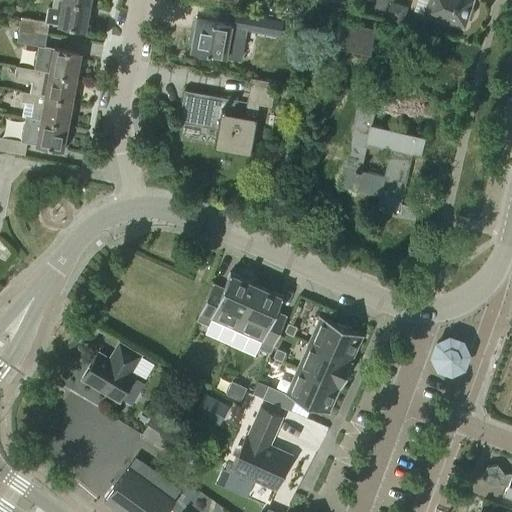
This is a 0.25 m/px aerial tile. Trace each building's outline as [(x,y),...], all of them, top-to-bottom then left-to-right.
[(21,16),(19,28),(47,33),(49,21),(89,28),(92,14),(87,14),(89,3),(70,0),(53,0),(52,6),(48,6),(46,21),(21,16)] [(391,0),(389,0),(384,17),(401,23),(405,11),(402,3),(391,0)] [(428,0),(425,12),(463,24),(465,18),(466,18),(467,17),(468,17),(469,16),(471,15),(472,14),(472,13),(473,12),(473,10),(473,8),(472,7),(472,6),(471,5),(470,4),(469,3),(470,0),(428,0)] [(278,34),(281,20),(255,15),(253,29),(278,34)] [(238,42),(240,27),(197,19),(191,50),(224,56),(227,40),(238,42)] [(370,52),(375,28),(338,20),(332,44),(370,52)] [(44,45),(47,33),(19,28),(17,40),(44,45)] [(55,48),(38,45),(34,68),(76,76),(81,51),(55,46),(55,48)] [(71,99),(76,76),(34,68),(16,65),(14,77),(31,81),(29,92),(71,99)] [(423,84),(426,74),(419,72),(416,82),(423,84)] [(271,105),(275,81),(251,76),(243,114),(231,112),(234,98),(184,89),(178,120),(216,128),(213,145),(250,151),(259,103),(271,105)] [(67,123),(71,99),(29,92),(22,90),(20,100),(34,102),(31,116),(67,123)] [(414,218),(417,206),(396,201),(408,151),(421,154),(425,136),(371,123),(376,101),(359,97),(339,183),(380,193),(376,209),(414,218)] [(63,147),(67,123),(31,116),(26,115),(23,126),(34,128),(31,141),(63,147)] [(0,147),(24,153),(24,151),(27,139),(0,134),(0,147)] [(223,286),(214,281),(212,281),(196,318),(208,324),(211,316),(236,327),(256,283),(230,271),(223,286)] [(256,283),(236,327),(261,338),(258,346),(270,351),(286,314),(285,313),(281,323),(271,319),(282,294),(256,283)] [(363,335),(363,334),(319,314),(318,315),(320,316),(304,354),(346,373),(352,360),(350,359),(361,334),(363,335)] [(293,334),(297,325),(288,321),(284,330),(293,334)] [(130,370),(140,353),(119,341),(112,353),(115,354),(112,359),(98,351),(83,377),(119,398),(134,373),(130,370)] [(282,359),(286,350),(276,346),(272,355),(282,359)] [(340,386),(346,373),(304,354),(287,392),(268,383),(262,396),(290,409),(296,397),(329,412),(330,411),(327,410),(338,385),(340,386)] [(245,387),(233,382),(227,395),(239,400),(245,387)] [(261,405),(260,406),(248,434),(246,433),(230,468),(276,488),(292,454),(269,444),(282,414),(261,405)] [(169,450),(182,429),(154,411),(141,432),(169,450)] [(511,470),(510,476),(503,473),(496,465),(486,466),(482,476),(489,484),(499,482),(506,484),(503,493),(511,496),(511,470)] [(164,511),(174,499),(128,466),(105,499),(122,511),(164,511)]
